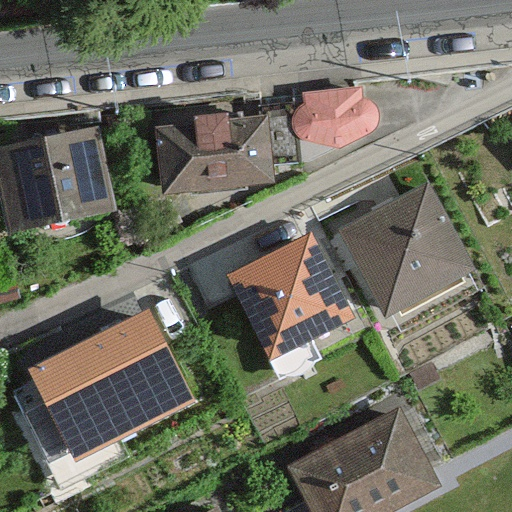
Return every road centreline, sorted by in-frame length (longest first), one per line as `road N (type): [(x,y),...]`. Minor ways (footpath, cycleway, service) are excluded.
road 1 (residential): [(0,338),(511,93)]
road 2 (tertiary): [(0,68),(511,7)]
